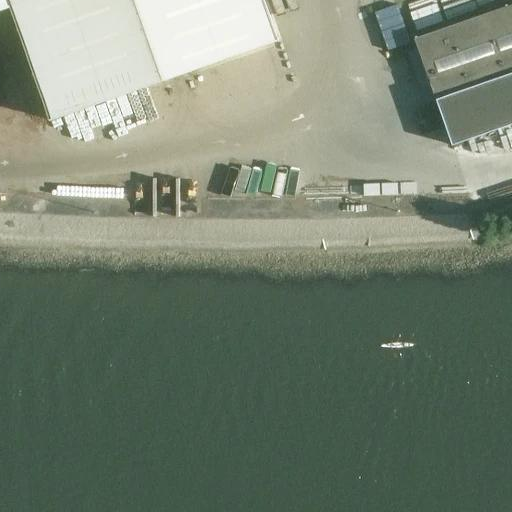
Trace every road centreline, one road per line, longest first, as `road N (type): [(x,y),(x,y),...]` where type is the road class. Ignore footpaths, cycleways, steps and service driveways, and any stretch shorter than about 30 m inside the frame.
road 1 (unknown): [(0,152),(82,152),(213,129),(273,108),(328,66)]
road 2 (unknown): [(511,166),(481,176),(427,168),(357,111),(328,66)]
